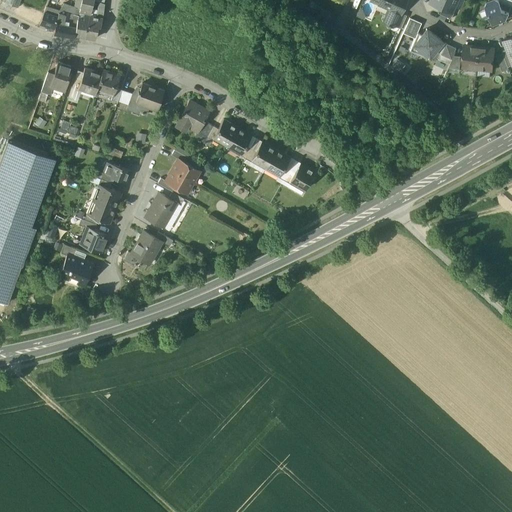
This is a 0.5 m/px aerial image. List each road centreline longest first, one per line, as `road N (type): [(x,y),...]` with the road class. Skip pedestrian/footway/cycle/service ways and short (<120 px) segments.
road 1 (secondary): [(511,125),(238,274),(102,326),(0,351)]
road 2 (secondary): [(0,362),(184,305),(511,142)]
road 3 (residential): [(182,77),(101,290)]
road 4 (track): [(14,368),(173,511)]
road 5 (residential): [(182,77),(325,160)]
road 6 (track): [(391,208),(511,318)]
road 7 (track): [(280,0),(385,64)]
